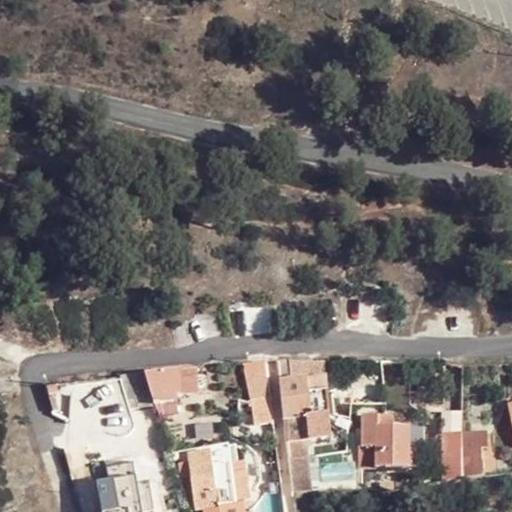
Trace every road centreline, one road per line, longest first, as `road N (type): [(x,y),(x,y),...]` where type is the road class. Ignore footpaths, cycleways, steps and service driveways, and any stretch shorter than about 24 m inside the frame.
road 1 (tertiary): [(0,86),(511,190)]
road 2 (residential): [(57,365),(291,343),(405,350),(511,343)]
